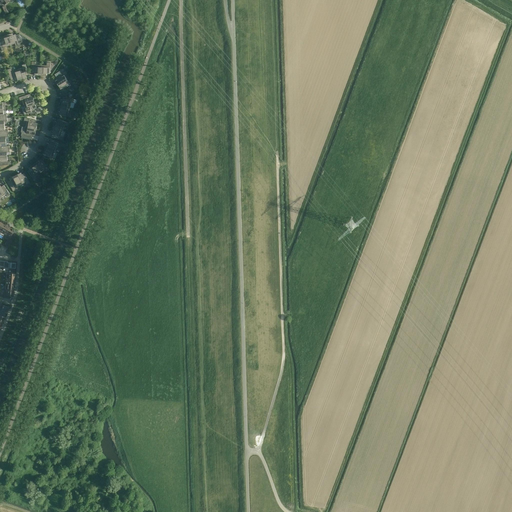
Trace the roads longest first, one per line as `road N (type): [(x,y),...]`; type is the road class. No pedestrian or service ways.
road 1 (unclassified): [(258,450),(283,357),(277,154)]
road 2 (track): [(181,0),(188,231)]
road 3 (residential): [(0,176),(30,156),(53,97),(38,83),(0,92)]
